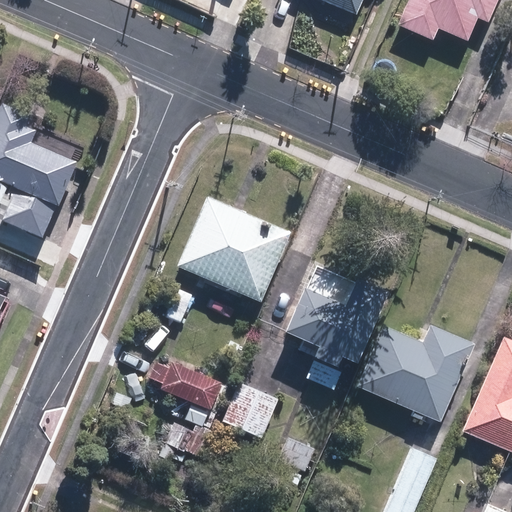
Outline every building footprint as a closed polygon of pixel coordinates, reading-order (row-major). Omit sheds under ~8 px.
[(363,0),(325,0),(357,14),(363,0)] [(433,39),(439,26),(471,39),(480,19),(490,23),(500,0),(410,0),(400,25),(433,39)] [(497,59),(475,49),(451,102),(474,112),(497,59)] [(33,113),(5,101),(0,111),(0,216),(48,238),(83,159),(34,138),(38,129),(28,125),(33,113)] [(213,196),(183,266),(264,301),(294,231),(213,196)] [(317,263),(288,329),(323,345),(318,355),(341,365),(346,354),(360,360),(389,294),(317,263)] [(184,322),(195,294),(176,286),(165,314),(184,322)] [(360,386),(415,409),(411,417),(431,425),(434,417),(443,421),(477,342),(435,324),(427,342),(387,325),(360,386)] [(511,338),(505,336),(465,430),(511,449),(511,338)] [(344,369),(317,358),(309,377),(336,388),(344,369)] [(194,401),(213,409),(224,382),(174,361),(172,367),(159,362),(152,377),(166,383),(164,388),(194,401)] [(283,399),(243,380),(224,421),(263,439),(283,399)] [(213,409),(194,401),(186,419),(205,427),(213,409)] [(318,446),(289,434),(278,462),(306,474),(318,446)] [(416,511),(440,458),(414,446),(384,511),(416,511)] [(511,511),(490,503),(486,511),(511,511)]
